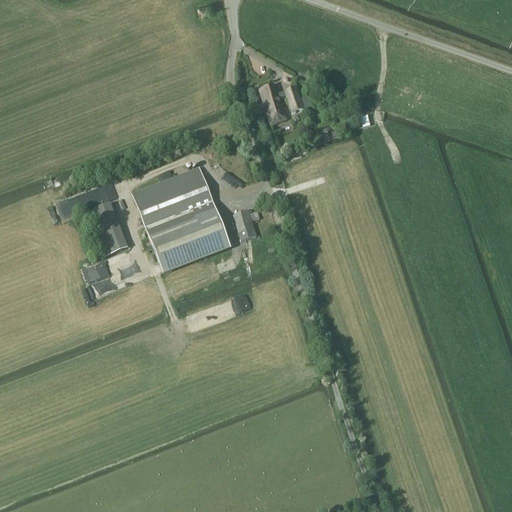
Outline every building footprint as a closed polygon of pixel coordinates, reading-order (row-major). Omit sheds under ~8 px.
[(288,121),(276,87),(259,93),(263,106),(258,108),(260,114),(265,112),(271,127),(288,121)] [(292,115),(303,111),(296,89),(284,93),(292,115)] [(362,128),(370,126),(368,117),(360,119),(362,128)] [(199,169),(131,195),(148,239),(163,276),(163,277),(230,251),(231,251),(216,213),(201,175),(199,169)] [(101,256),(102,260),(128,250),(110,205),(90,213),(85,215),(101,256)] [(250,215),(249,212),(233,217),(240,243),(257,238),(252,223),(260,221),(257,213),(250,215)]
